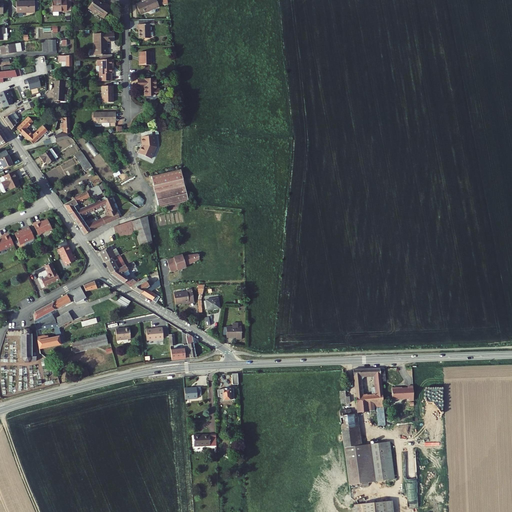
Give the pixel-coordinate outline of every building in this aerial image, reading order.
[(54,2),(55,12),(69,12),(69,0),(64,0),(64,2),(54,2)] [(92,0),(86,10),(93,15),(95,13),(102,18),(110,7),(103,3),(101,5),(92,0)] [(145,0),(136,4),(140,13),(159,5),(156,0),(145,0)] [(17,2),(17,13),(36,13),(35,2),(17,2)] [(150,38),(150,23),(155,23),(155,18),(139,19),(139,23),(137,23),(137,29),(139,29),(139,38),(150,38)] [(114,33),(93,33),(93,54),(98,54),(105,54),(105,47),(107,47),(107,40),(114,40),(114,33)] [(48,51),(56,51),(56,40),(48,40),(48,51)] [(0,47),(0,55),(20,53),(19,45),(9,46),(0,47)] [(152,53),(141,53),(141,66),(152,65),(152,53)] [(61,57),(61,62),(63,62),(63,67),(73,67),(73,57),(61,57)] [(113,65),(113,60),(111,60),(98,60),(98,68),(100,68),(100,80),(111,80),(111,73),(113,73),(113,67),(112,67),(112,65),(113,65)] [(0,84),(5,84),(5,80),(19,79),(18,73),(16,72),(0,73),(0,84)] [(39,77),(25,81),(26,86),(29,85),(31,91),(42,88),(39,77)] [(157,78),(139,78),(139,86),(145,85),(146,99),(160,98),(160,88),(157,88),(157,78)] [(56,84),(56,104),(65,104),(65,91),(66,91),(67,84),(56,84)] [(112,85),(102,85),(102,102),(112,102),(112,85)] [(0,95),(3,102),(2,102),(4,106),(5,106),(6,109),(14,106),(9,92),(5,94),(0,95)] [(24,107),(26,112),(35,108),(33,104),(24,107)] [(115,112),(92,112),(92,121),(101,121),(101,124),(102,125),(109,125),(109,121),(114,121),(115,121),(115,112)] [(15,113),(11,116),(18,124),(20,123),(18,121),(20,119),(15,113)] [(11,116),(5,120),(13,131),(14,129),(18,124),(11,116)] [(52,138),(53,144),(73,138),(71,132),(71,119),(58,118),(58,123),(57,123),(57,125),(61,125),(62,128),(64,127),(65,133),(54,136),(54,137),(52,138)] [(29,119),(18,130),(22,134),(26,130),(34,123),(29,119)] [(30,134),(26,138),(32,143),(34,145),(47,132),(43,128),(33,137),(30,134)] [(9,144),(0,130),(0,149),(3,147),(3,148),(9,144)] [(138,147),(137,147),(134,154),(146,159),(152,147),(150,136),(137,137),(138,145),(139,145),(138,147)] [(89,141),(84,145),(94,157),(99,153),(89,141)] [(53,150),(51,152),(57,161),(59,159),(53,150)] [(51,152),(41,158),(45,165),(47,163),(49,167),(57,161),(51,152)] [(8,153),(0,156),(0,158),(6,172),(14,168),(8,153)] [(75,157),(86,173),(93,169),(86,158),(82,153),(75,157)] [(150,181),(158,213),(168,210),(169,215),(180,212),(178,207),(189,204),(180,173),(150,181)] [(6,183),(1,186),(4,192),(9,190),(11,193),(20,189),(17,181),(19,180),(16,174),(8,178),(4,179),(6,183)] [(97,202),(98,203),(99,205),(102,204),(111,198),(113,198),(104,185),(95,190),(98,196),(99,198),(104,195),(106,199),(97,202)] [(88,193),(64,205),(68,211),(71,215),(81,211),(78,206),(77,205),(94,197),(91,192),(88,187),(85,188),(88,193)] [(141,206),(144,200),(136,195),(132,200),(141,206)] [(79,227),(85,237),(93,232),(117,221),(117,220),(120,218),(116,212),(118,211),(111,198),(102,204),(99,205),(98,203),(81,211),(71,215),(76,223),(82,219),(81,217),(104,207),(106,210),(107,209),(110,215),(113,213),(114,215),(108,218),(106,216),(104,217),(105,219),(88,227),(85,223),(79,227)] [(145,215),(134,219),(136,223),(149,219),(148,218),(145,215)] [(76,223),(79,227),(85,223),(82,219),(76,223)] [(141,249),(154,245),(149,220),(149,219),(136,223),(133,224),(134,227),(137,235),(138,239),(141,249)] [(41,224),(34,227),(39,238),(47,235),(53,233),(49,223),(42,226),(41,224)] [(134,227),(115,233),(117,239),(118,241),(137,235),(134,227)] [(35,242),(30,230),(24,233),(24,234),(21,235),(16,237),(21,247),(28,244),(29,245),(35,242)] [(138,239),(137,235),(118,241),(119,245),(123,243),(138,239)] [(0,254),(15,247),(9,236),(2,239),(3,241),(0,242),(0,254)] [(70,248),(59,253),(63,260),(67,268),(72,266),(72,265),(78,262),(76,257),(74,258),(73,254),(70,248)] [(101,254),(106,263),(119,257),(117,252),(114,253),(112,249),(101,254)] [(185,255),(176,257),(176,258),(168,259),(168,265),(171,270),(178,269),(187,268),(187,265),(192,264),(201,262),(200,256),(190,257),(185,258),(185,255)] [(106,263),(112,275),(125,268),(124,266),(123,264),(119,257),(106,263)] [(112,275),(128,288),(130,290),(131,288),(138,284),(134,281),(133,283),(128,279),(131,277),(129,273),(134,271),(137,269),(135,265),(131,267),(126,269),(125,268),(112,275)] [(60,282),(52,266),(45,269),(48,277),(48,278),(47,278),(47,279),(48,279),(42,282),(45,289),(60,282)] [(144,280),(131,288),(132,291),(146,283),(144,280)] [(152,286),(149,288),(140,295),(156,305),(160,299),(151,293),(161,286),(160,281),(152,286)] [(85,289),(87,295),(111,289),(107,286),(103,288),(99,282),(85,289)] [(149,288),(146,283),(132,291),(135,293),(139,296),(140,295),(149,288)] [(75,304),(76,306),(78,305),(79,307),(85,305),(84,302),(86,301),(80,291),(71,296),(75,304)] [(174,295),(176,306),(183,305),(189,304),(189,303),(194,302),(193,291),(187,292),(187,293),(174,295)] [(68,297),(54,305),(56,312),(57,313),(72,306),(68,297)] [(133,304),(122,297),(118,304),(129,310),(133,304)] [(217,297),(206,300),(208,310),(220,308),(217,297)] [(42,320),(56,312),(54,305),(47,309),(37,314),(36,315),(35,316),(35,317),(38,333),(45,332),(42,320)] [(71,316),(63,320),(68,328),(75,324),(71,316)] [(235,322),(227,320),(225,330),(236,333),(236,335),(240,336),(243,324),(240,323),(240,320),(235,319),(235,322)] [(59,322),(59,325),(60,329),(61,332),(68,328),(63,320),(59,322)] [(97,320),(83,325),(85,330),(99,325),(97,320)] [(153,330),(144,331),(146,342),(162,339),(160,328),(153,329),(153,330)] [(39,338),(41,350),(63,346),(61,332),(60,329),(57,330),(59,339),(51,341),(50,339),(49,338),(47,338),(47,337),(39,338)] [(122,330),(117,331),(118,342),(131,341),(130,330),(122,331),(122,330)] [(23,332),(23,361),(25,364),(31,364),(31,363),(39,363),(39,359),(35,359),(34,334),(34,332),(30,332),(30,331),(26,331),(26,332),(23,332)] [(188,339),(189,346),(190,358),(197,357),(194,338),(190,336),(188,339)] [(107,338),(72,345),(74,353),(108,346),(107,338)] [(171,350),(172,360),(190,358),(189,346),(185,346),(185,349),(171,350)] [(371,407),(380,407),(387,406),(384,379),(383,369),(356,369),(360,408),(366,408),(371,407)] [(82,376),(83,380),(90,378),(87,371),(81,372),(82,376)] [(200,388),(184,390),(185,401),(197,400),(197,397),(200,397),(200,388)] [(417,403),(416,388),(411,388),(411,390),(401,391),(401,390),(395,390),(396,401),(413,401),(413,403),(417,403)] [(235,389),(218,391),(219,401),(223,401),(223,403),(232,403),(232,400),(236,400),(235,389)] [(347,391),(342,392),(343,405),(349,404),(353,404),(352,395),(348,395),(347,391)] [(346,405),(350,442),(363,441),(360,409),(354,410),(354,405),(346,405)] [(216,430),(193,431),(194,442),(216,441),(216,430)] [(387,438),(369,440),(373,477),(390,476),(387,438)] [(363,441),(350,442),(353,479),(373,477),(369,440),(363,441)] [(389,511),(388,496),(355,499),(355,511),(389,511)]
